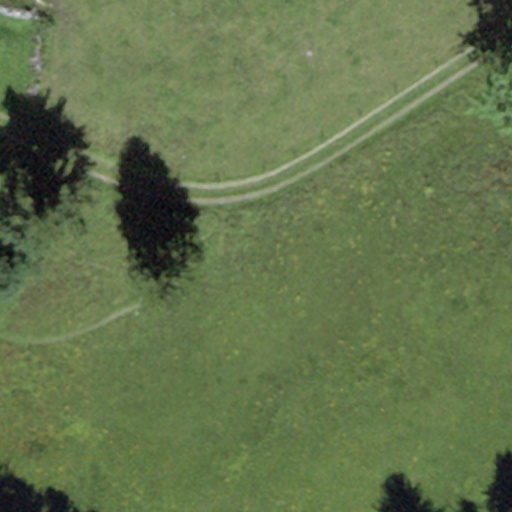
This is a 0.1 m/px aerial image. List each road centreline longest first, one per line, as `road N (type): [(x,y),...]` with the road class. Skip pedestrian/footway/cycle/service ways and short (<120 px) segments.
road 1 (track): [(511,46),(300,179),(230,199)]
road 2 (track): [(230,199),(43,145),(0,124)]
